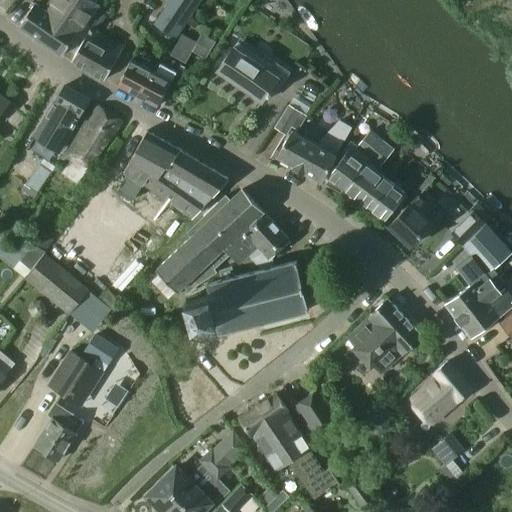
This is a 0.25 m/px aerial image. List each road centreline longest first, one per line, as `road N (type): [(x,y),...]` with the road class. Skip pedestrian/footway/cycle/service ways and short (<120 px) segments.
road 1 (residential): [(384,265),(288,193),(134,112),(0,28)]
road 2 (residential): [(384,265),(319,335),(117,498)]
road 3 (residential): [(511,418),(434,313),(384,265)]
